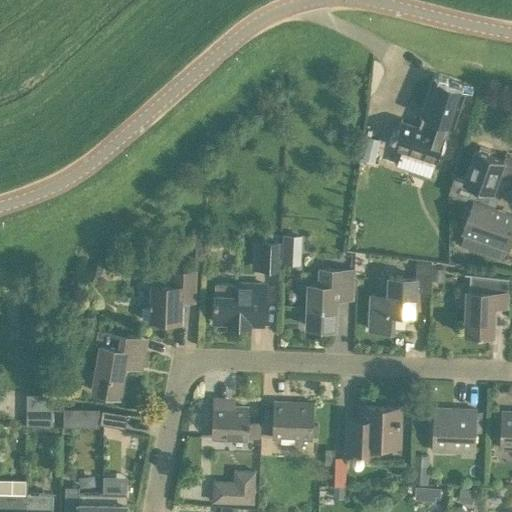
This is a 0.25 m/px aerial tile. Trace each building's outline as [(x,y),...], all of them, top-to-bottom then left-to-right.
[(402,121),(395,144),(404,147),(398,164),(430,175),(438,153),(444,151),(446,144),(442,139),(443,136),(445,137),(449,125),(452,126),(464,91),(459,90),(461,86),(450,82),(449,86),(434,81),(419,127),(402,121)] [(375,127),(361,173),(378,178),(393,133),(375,127)] [(455,175),(449,192),(453,193),(474,201),(494,208),(498,196),(491,194),(504,159),(489,153),(491,149),(480,145),(479,149),(476,148),(464,179),(455,175)] [(474,201),(463,231),(464,232),(483,239),(506,247),(508,248),(511,236),(511,215),(494,208),(474,201)] [(286,234),(285,244),(299,244),(300,234),(286,234)] [(263,247),(262,269),(279,269),(280,247),(281,239),(264,238),(263,247)] [(370,293),(369,328),(393,329),(394,327),(405,327),(406,322),(406,312),(415,313),(416,290),(431,291),(432,261),(416,261),(416,275),(388,274),(388,294),(370,293)] [(308,283),(307,325),(335,326),(336,296),(352,297),(354,269),(319,267),(318,284),(308,283)] [(434,267),(434,278),(444,279),(444,267),(434,267)] [(143,308),(142,320),(182,322),(183,302),(196,302),(197,273),(172,272),(171,286),(152,285),(151,309),(143,308)] [(467,290),(465,332),(493,333),(494,304),(507,305),(508,277),(507,277),(475,273),(473,290),(470,290),(467,290)] [(214,294),(213,321),(229,322),(229,324),(249,325),(249,323),(263,323),(265,284),(235,283),(235,284),(215,283),(215,294),(214,294)] [(101,346),(93,392),(121,396),(126,366),(142,369),(148,339),(99,331),(96,345),(101,346)] [(28,394),(27,408),(53,408),(54,394),(28,394)] [(215,400),(213,438),(249,439),(249,436),(249,421),(250,410),(227,409),(227,401),(215,400)] [(274,400),(272,436),(280,437),(280,443),(293,443),(293,437),(293,433),(312,434),(314,403),(287,402),(287,401),(274,400)] [(348,417),(347,448),(363,449),(364,443),(379,443),(399,444),(400,405),(364,404),(364,418),(348,417)] [(64,407),(64,423),(98,423),(98,407),(64,407)] [(27,408),(27,423),(53,424),(53,408),(27,408)] [(102,408),(100,422),(125,426),(127,413),(102,408)] [(433,409),(432,443),(460,444),(460,450),(460,456),(474,457),(476,408),(462,408),(462,410),(433,409)] [(511,411),(502,412),(500,449),(511,449),(511,411)] [(249,421),(249,436),(259,437),(260,422),(249,421)] [(326,447),(326,463),(334,463),(334,447),(326,447)] [(334,454),(334,482),(345,482),(346,454),(334,454)] [(413,464),(412,482),(426,483),(427,465),(413,464)] [(102,511),(126,511),(127,493),(132,493),(132,476),(103,475),(103,492),(102,511)] [(0,511),(25,511),(26,491),(27,478),(0,477),(0,511)] [(214,480),(213,500),(233,501),(234,481),(214,480)] [(65,485),(65,510),(78,511),(102,511),(103,492),(79,492),(79,485),(65,485)] [(334,485),(334,496),(344,496),(344,485),(334,485)] [(26,491),(25,511),(56,511),(57,509),(53,509),(54,492),(26,491)]
